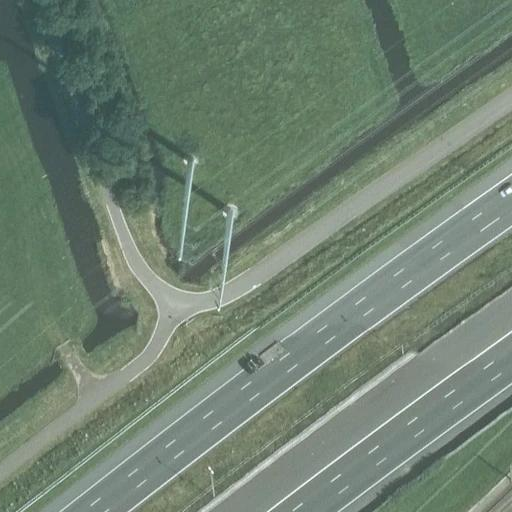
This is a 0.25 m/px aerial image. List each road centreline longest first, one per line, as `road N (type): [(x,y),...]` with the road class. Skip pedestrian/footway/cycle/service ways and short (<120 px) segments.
road 1 (unclassified): [(511,98),(219,298),(178,305),(139,271),(39,0)]
road 2 (motorway): [(511,206),(84,511)]
road 3 (motorway): [(295,511),(511,356)]
